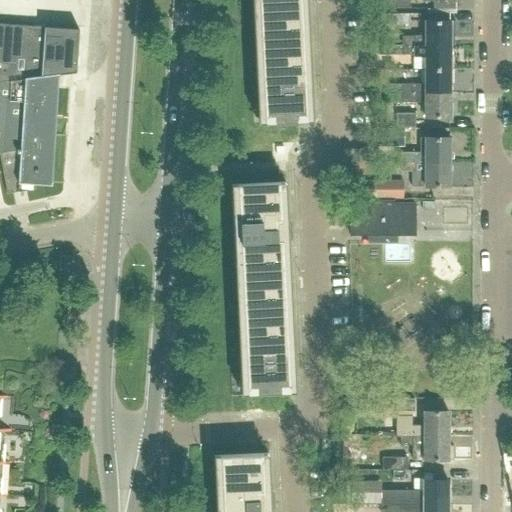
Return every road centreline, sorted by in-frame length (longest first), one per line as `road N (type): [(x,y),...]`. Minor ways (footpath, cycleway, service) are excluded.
road 1 (residential): [(290,430),(311,385),(310,186),(338,135),(330,0)]
road 2 (residential): [(490,419),(493,182)]
road 3 (tertiary): [(150,432),(165,214)]
road 4 (tertiary): [(165,214),(180,0)]
road 5 (tertiary): [(128,0),(115,214)]
road 6 (tertiary): [(115,214),(103,410)]
road 7 (residential): [(493,182),(493,0)]
road 8 (residential): [(150,432),(290,430)]
